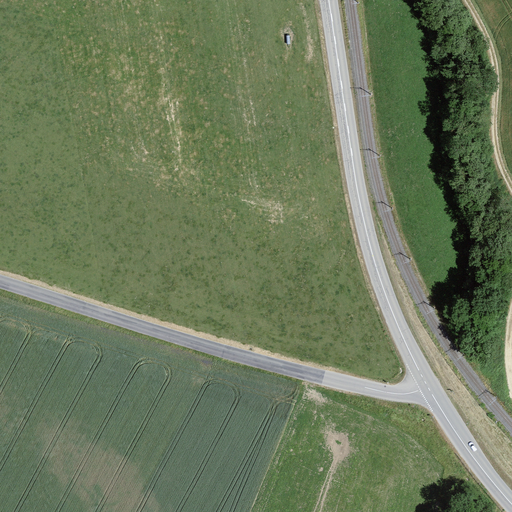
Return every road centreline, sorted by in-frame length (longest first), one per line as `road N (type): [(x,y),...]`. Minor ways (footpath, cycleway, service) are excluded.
road 1 (unclassified): [(0,283),(369,388),(403,396),(427,385)]
road 2 (tertiary): [(330,0),(363,218),(401,335),(427,385)]
road 3 (track): [(511,175),(495,147),(499,69),(468,0)]
road 4 (tertiary): [(427,385),(511,504)]
